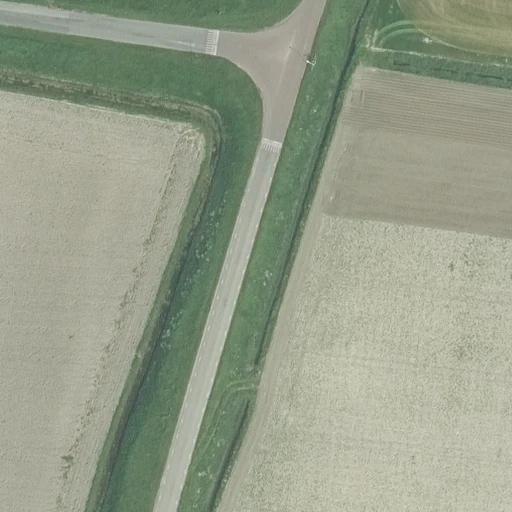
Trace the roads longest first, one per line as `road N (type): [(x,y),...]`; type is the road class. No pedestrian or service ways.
road 1 (secondary): [(165,511),(295,67)]
road 2 (tertiary): [(295,67),(0,15)]
